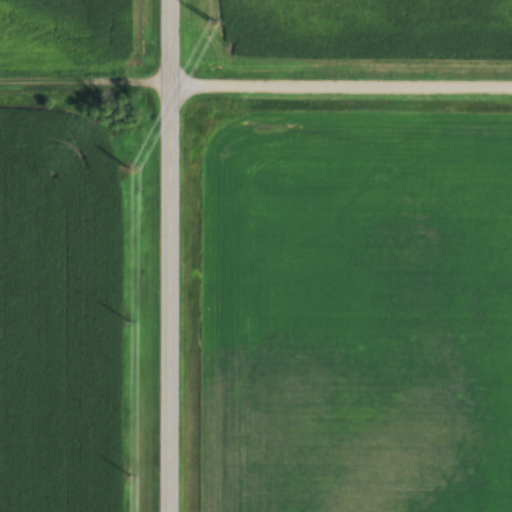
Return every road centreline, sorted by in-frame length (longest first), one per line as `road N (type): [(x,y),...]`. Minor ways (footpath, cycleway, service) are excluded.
road 1 (tertiary): [(171,511),(178,0)]
road 2 (track): [(511,85),(0,83)]
